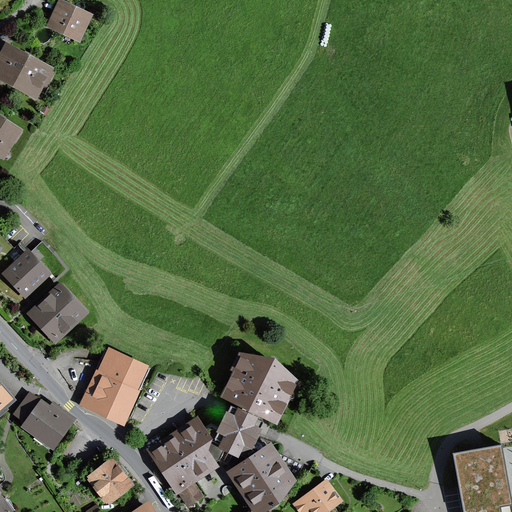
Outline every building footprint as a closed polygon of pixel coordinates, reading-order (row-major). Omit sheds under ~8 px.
[(61,6),(53,24),(78,36),(86,19),(87,20),(87,18),(61,6)] [(0,74),(15,83),(27,60),(8,49),(5,55),(0,54),(0,74)] [(31,62),(27,60),(15,83),(23,87),(25,84),(36,90),(40,81),(45,84),(51,73),(31,62)] [(0,151),(2,153),(16,132),(0,121),(0,151)] [(25,294),(47,274),(28,253),(9,271),(18,280),(15,284),(25,294)] [(60,288),(33,314),(55,337),(82,312),(60,288)] [(145,367),(109,351),(84,403),(121,419),(145,367)] [(243,354),(222,395),(276,423),(298,380),(274,358),(243,354)] [(53,405),(48,410),(29,396),(17,412),(28,420),(26,424),(52,443),(70,418),(53,405)] [(261,443),(256,440),(262,427),(228,410),(225,416),(224,415),(218,426),(211,423),(203,427),(199,421),(182,432),(206,468),(218,460),(229,466),(259,511),(271,503),(273,505),(275,504),(274,502),(276,500),(275,497),(283,492),(291,481),(267,445),(264,448),(261,443)] [(188,483),(187,481),(206,468),(182,432),(154,451),(177,487),(181,485),(182,486),(188,483)] [(501,511),(500,504),(511,503),(502,447),(501,443),(454,451),(464,511),(501,511)] [(87,476),(108,503),(133,483),(112,456),(87,476)] [(326,480),(294,504),(299,511),(325,511),(341,500),(326,480)]
